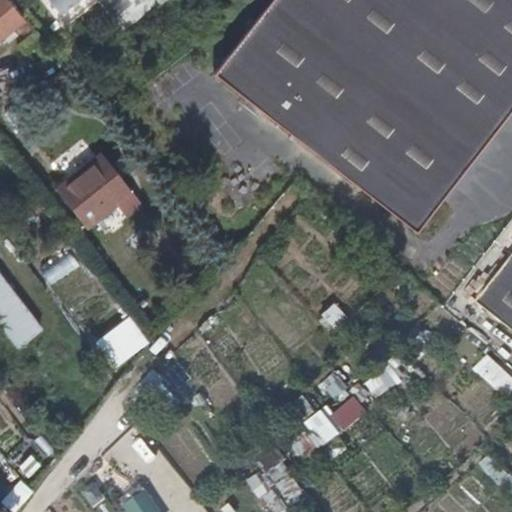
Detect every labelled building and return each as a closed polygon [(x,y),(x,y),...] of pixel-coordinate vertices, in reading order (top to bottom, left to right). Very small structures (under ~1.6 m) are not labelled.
[(0,0),(0,39),(22,22),(5,0),(0,0)] [(107,12),(97,0),(68,0),(54,11),(73,36),(84,27),(86,29),(89,26),(96,34),(113,20),(107,12)] [(130,0),(124,0),(107,12),(113,20),(114,22),(135,5),(130,0)] [(130,0),(135,5),(114,22),(122,33),(156,4),(153,0),(130,0)] [(511,0),(269,0),(212,73),(417,232),(442,199),(440,171),(467,168),(464,140),(491,136),(488,108),(511,105),(511,0)] [(59,65),(42,42),(26,53),(44,78),(59,65)] [(511,109),(511,105),(488,108),(491,136),(511,109)] [(491,136),(464,140),(467,168),(491,136)] [(129,193),(99,152),(59,182),(88,222),(129,193)] [(467,168),(440,171),(442,199),(467,168)] [(511,259),(478,303),(511,328),(511,259)] [(0,268),(0,327),(14,348),(41,330),(0,268)] [(317,315),(329,332),(347,318),(336,302),(317,315)] [(511,375),(487,353),(473,368),(507,398),(511,392),(511,375)] [(400,354),(363,381),(375,396),(412,369),(400,354)] [(332,403),(351,392),(338,371),(319,382),(332,403)] [(303,427),(319,448),(367,412),(351,391),(303,427)] [(179,416),(151,442),(190,485),(219,460),(179,416)] [(511,494),(511,467),(508,472),(488,454),(478,466),(511,494)] [(278,457),(247,479),(270,511),(291,511),(309,500),(278,457)] [(92,508),(105,499),(93,482),(80,491),(92,508)] [(157,511),(144,492),(118,510),(119,511),(157,511)]
